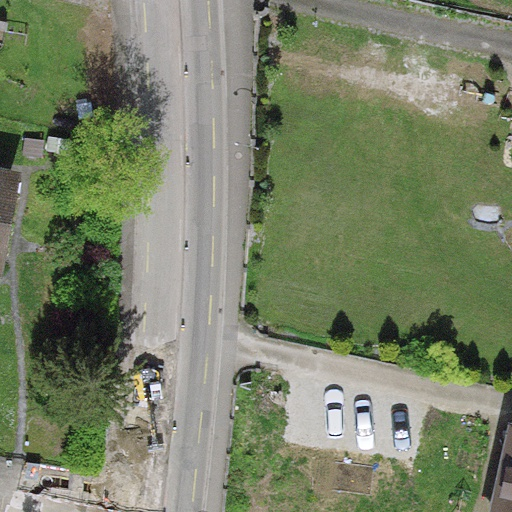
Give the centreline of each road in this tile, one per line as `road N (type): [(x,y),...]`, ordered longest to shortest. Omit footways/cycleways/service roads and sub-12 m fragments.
road 1 (secondary): [(179,0),(187,188),(159,511)]
road 2 (residential): [(134,511),(0,487)]
